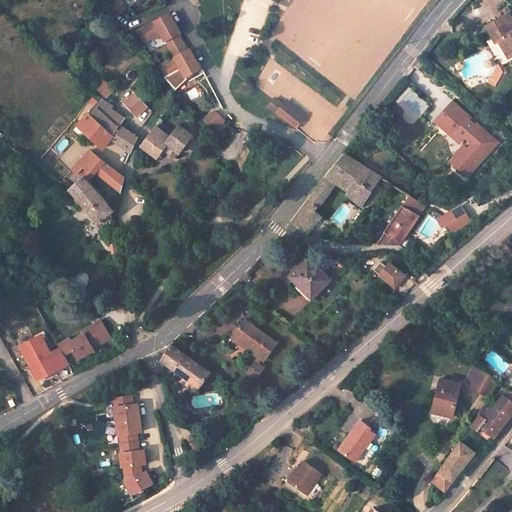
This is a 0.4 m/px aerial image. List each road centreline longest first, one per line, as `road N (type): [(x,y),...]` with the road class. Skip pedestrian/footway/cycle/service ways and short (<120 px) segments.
road 1 (secondary): [(511,215),(188,487)]
road 2 (unclassified): [(146,346),(233,271),(325,158)]
road 3 (residential): [(325,158),(236,111),(181,8)]
road 4 (residential): [(146,346),(134,329),(123,252),(138,139)]
road 5 (unclassified): [(325,158),(458,0)]
road 6 (residential): [(188,487),(146,346)]
road 7 (unclassified): [(31,407),(146,346)]
